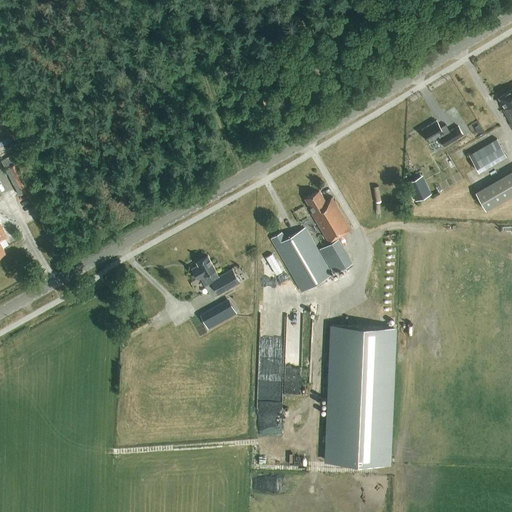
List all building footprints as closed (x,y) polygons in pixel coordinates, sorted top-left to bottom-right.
[(511,89),(498,97),(505,108),(503,109),(511,123),(509,124),(511,128),(511,89)] [(443,135),(442,133),(443,133),(436,121),(421,129),(428,141),(438,136),(440,138),(439,139),(444,147),(463,136),(458,127),(443,135)] [(470,157),(481,176),(509,160),(498,141),(470,157)] [(19,195),(32,188),(13,154),(1,161),(19,195)] [(511,170),(476,192),(486,209),(511,194),(511,170)] [(407,185),(417,204),(432,196),(423,177),(407,185)] [(332,197),(325,201),(319,190),(305,198),(313,212),(311,213),(329,243),(351,229),(332,197)] [(281,232),(272,238),(302,291),(331,274),(304,228),(285,239),(281,232)] [(196,262),(198,265),(192,269),(197,279),(200,278),(205,285),(211,282),(218,294),(240,282),(232,269),(218,277),(214,270),(215,269),(207,256),(196,262)] [(228,299),(200,314),(210,332),(237,316),(228,299)] [(331,324),(325,462),(392,465),(398,327),(331,324)]
